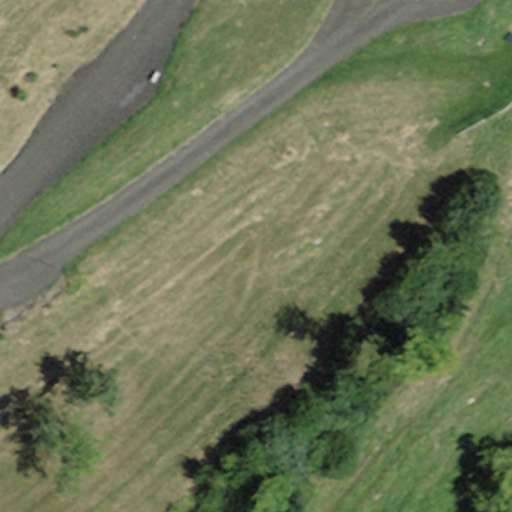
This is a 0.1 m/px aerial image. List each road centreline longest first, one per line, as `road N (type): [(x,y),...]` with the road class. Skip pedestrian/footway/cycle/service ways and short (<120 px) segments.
road 1 (residential): [(0,283),(23,281),(351,33),(430,0)]
road 2 (residential): [(173,0),(124,77),(0,197)]
